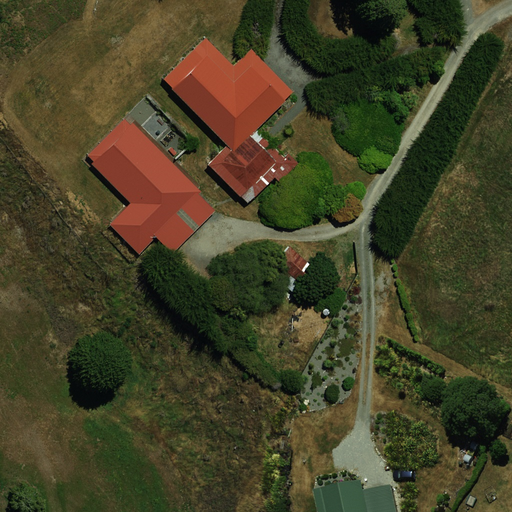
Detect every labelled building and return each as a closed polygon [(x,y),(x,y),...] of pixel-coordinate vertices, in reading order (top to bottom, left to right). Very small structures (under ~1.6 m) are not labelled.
[(236,68),(209,41),(163,87),(226,151),(208,169),(246,206),(287,165),(256,134),(294,97),(251,54),(236,68)] [(216,210),(129,123),(90,161),(136,207),(118,225),(145,252),(163,234),(177,248),(216,210)] [(313,261),(289,242),(276,260),(287,268),(280,279),(293,288),(313,261)] [(345,351),(324,340),(307,374),(327,385),(345,351)] [(320,489),(325,511),(368,511),(362,481),(320,489)]
